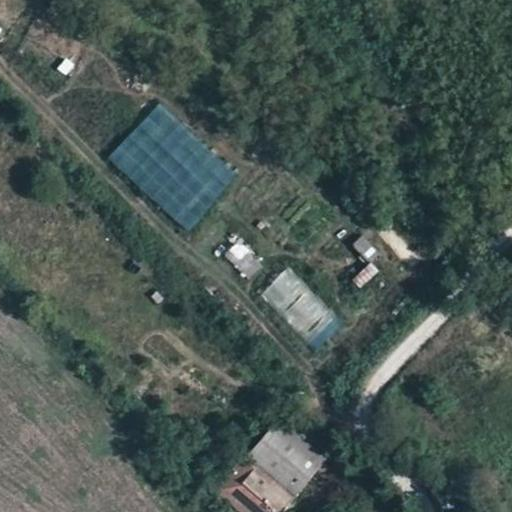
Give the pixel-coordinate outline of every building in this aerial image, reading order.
[(369,263),(379,255),(363,236),(354,244),(369,263)] [(249,279),(266,263),(241,237),(225,253),(249,279)] [(365,289),(379,269),(368,261),(354,281),(365,289)] [(315,353),(345,321),(287,267),(257,299),(315,353)] [(216,490),(242,511),(277,511),(307,476),(329,450),(281,412),(216,490)]
